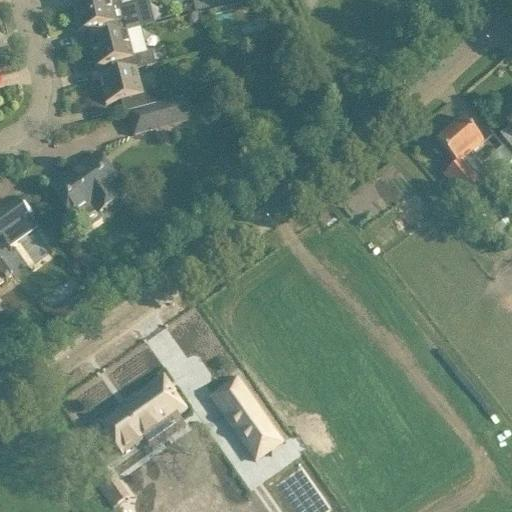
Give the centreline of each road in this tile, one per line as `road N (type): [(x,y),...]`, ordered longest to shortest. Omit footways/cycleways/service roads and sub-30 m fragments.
road 1 (tertiary): [(0,408),(174,287),(511,12)]
road 2 (track): [(377,129),(494,267),(511,253)]
road 3 (residential): [(21,0),(41,93),(35,115),(0,141)]
